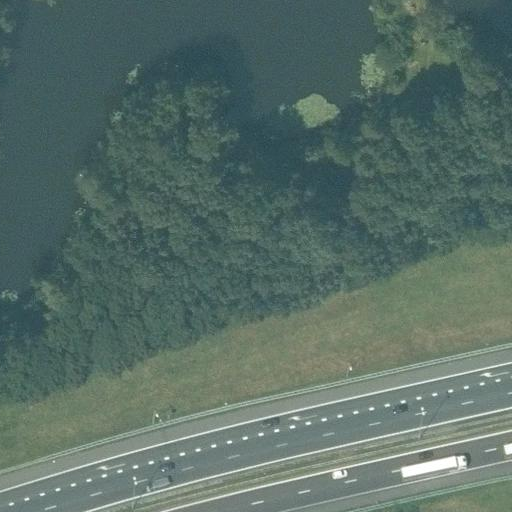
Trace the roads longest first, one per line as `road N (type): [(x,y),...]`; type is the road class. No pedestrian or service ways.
road 1 (motorway): [(511,391),(34,511)]
road 2 (motorway): [(218,511),(511,443)]
